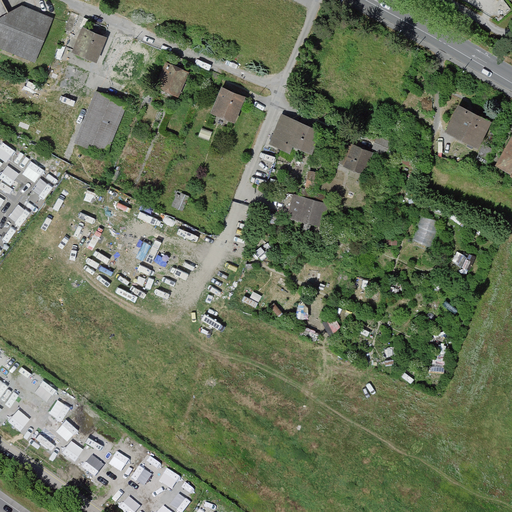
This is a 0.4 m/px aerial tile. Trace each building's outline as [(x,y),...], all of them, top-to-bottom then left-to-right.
[(2,0),(0,0),(0,47),(36,62),(54,17),(23,4),(9,12),(2,0)] [(73,51),(99,62),(110,36),(84,26),(73,51)] [(126,43),(115,69),(139,79),(150,54),(126,43)] [(164,63),(158,90),(182,96),(189,69),(164,63)] [(212,112),(237,122),(248,95),(223,85),(212,112)] [(108,154),(127,105),(95,92),(76,142),(108,154)] [(491,117),(458,100),(444,126),(477,144),(491,117)] [(281,113),(270,144),(293,152),(295,146),(314,153),(322,128),(281,113)] [(511,134),(496,162),(511,171),(511,134)] [(377,139),(374,148),(385,152),(388,143),(377,139)] [(338,164),(363,173),(371,149),(347,140),(338,164)] [(308,171),(308,185),(316,185),(316,171),(308,171)] [(294,194),(287,218),(322,227),(328,203),(294,194)] [(421,216),(414,241),(432,246),(439,220),(421,216)]
